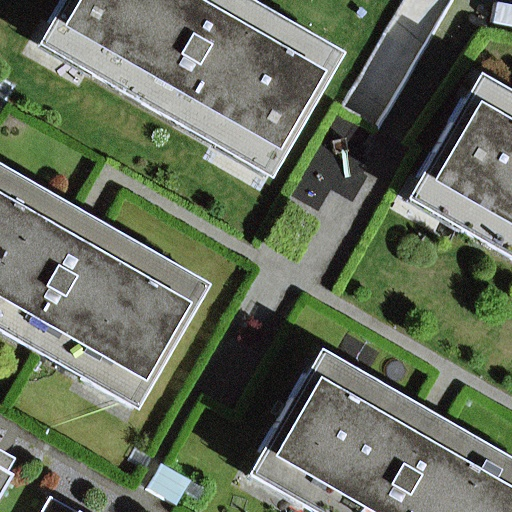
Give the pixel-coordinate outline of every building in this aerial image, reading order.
[(269,45),(281,25),(237,0),(62,0),(48,24),(100,54),(88,74),(211,145),(223,124),(275,154),(321,75),(269,45)] [(321,75),(335,51),(283,21),(281,25),(269,45),(321,75)] [(88,74),(100,54),(48,24),(34,48),(86,78),(88,74)] [(511,95),(476,75),(462,99),(511,127),(511,95)] [(511,127),(462,99),(417,178),(468,208),(457,229),(511,260),(511,127)] [(261,179),(275,154),(223,124),(211,145),(209,149),(261,179)] [(24,185),(26,181),(0,165),(0,199),(12,206),(24,185)] [(457,229),(468,208),(417,178),(402,203),(454,233),(457,229)] [(135,277),(147,256),(86,221),(24,185),(12,206),(0,199),(0,332),(78,377),(89,357),(141,387),(187,307),(135,277)] [(187,307),(201,282),(149,252),(147,256),(135,277),(187,307)] [(367,384),(369,380),(318,350),(303,374),(355,404),(367,384)] [(127,411),(141,387),(89,357),(78,377),(75,382),(127,411)] [(511,511),(511,494),(478,475),(490,455),(427,418),(367,384),(355,404),(303,374),(257,454),(309,484),(297,504),(310,511),(511,511)] [(511,494),(511,462),(492,451),(490,455),(478,475),(511,494)] [(297,504),(309,484),(257,454),(243,478),(295,508),(297,504)] [(0,489),(8,476),(0,471),(0,489)] [(39,511),(72,511),(48,498),(39,511)]
